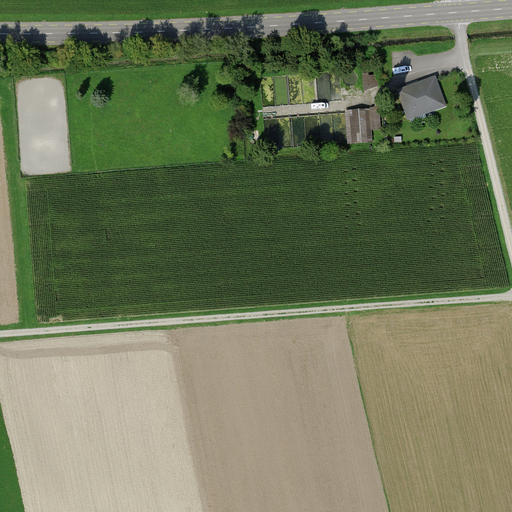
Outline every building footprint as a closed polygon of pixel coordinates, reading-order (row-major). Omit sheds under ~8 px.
[(380,69),(363,71),(364,92),(381,86),(380,69)] [(437,76),(397,91),(408,121),(448,106),(437,76)] [(259,103),(251,104),(251,112),(260,111),(259,103)] [(380,108),(346,111),(349,144),(373,142),(372,131),(382,130),(380,108)] [(243,138),(228,138),(229,147),(244,147),(243,138)]
